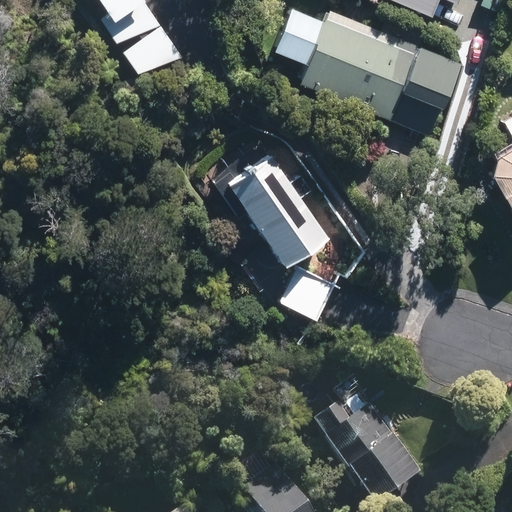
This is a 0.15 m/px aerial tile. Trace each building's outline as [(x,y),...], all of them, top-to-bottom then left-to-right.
[(101,0),(141,64),(143,63),(167,55),(131,0),(101,0)] [(385,0),(435,19),(442,0),(451,0),(463,4),(464,0),(385,0)] [(426,130),(451,64),(325,16),(299,82),(426,130)] [(511,147),(488,161),(511,205),(511,147)] [(264,159),(227,185),(280,261),(317,235),(264,159)] [(314,316),(329,284),(295,267),(279,300),(314,316)] [(356,395),(315,424),(369,502),(410,473),(356,395)] [(245,493),(258,511),(298,511),(271,474),(245,493)]
